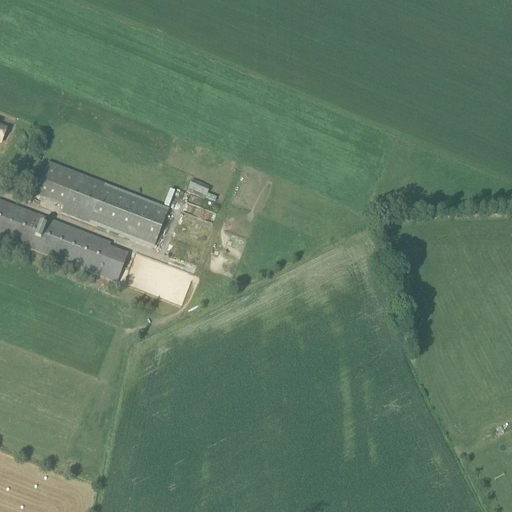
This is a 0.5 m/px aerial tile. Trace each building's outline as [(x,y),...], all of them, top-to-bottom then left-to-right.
[(169,210),(48,163),(35,197),(64,208),(61,214),(153,249),(169,210)] [(192,180),(187,192),(205,200),(210,188),(192,180)] [(110,247),(111,244),(0,200),(0,238),(117,284),(129,255),(110,247)] [(177,200),(175,207),(211,221),(213,214),(177,200)] [(167,257),(165,265),(191,272),(193,263),(167,257)]
